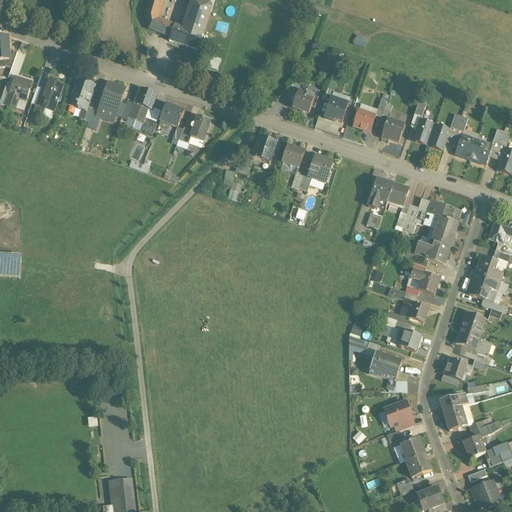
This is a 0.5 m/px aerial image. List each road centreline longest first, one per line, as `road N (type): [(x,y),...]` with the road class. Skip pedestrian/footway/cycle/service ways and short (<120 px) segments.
road 1 (residential): [(0,23),(488,196)]
road 2 (residential): [(464,511),(429,424),(424,386),(488,196)]
